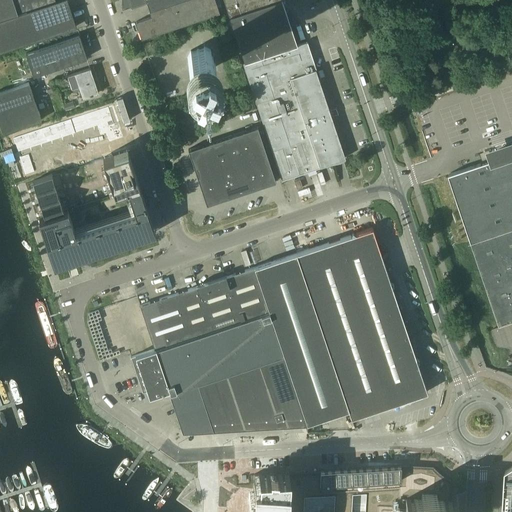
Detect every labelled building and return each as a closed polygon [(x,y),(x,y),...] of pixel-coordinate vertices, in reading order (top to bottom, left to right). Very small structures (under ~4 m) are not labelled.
[(57,0),(56,0),(0,19),(0,51),(76,26),(67,0),(57,0)] [(0,0),(0,19),(56,0),(55,0),(0,0)] [(121,0),(122,3),(130,1),(131,6),(147,1),(150,10),(150,11),(151,11),(152,16),(136,21),(142,38),(219,12),(215,0),(121,0)] [(223,0),(230,17),(245,62),(297,44),(282,0),(223,0)] [(79,35),(26,53),(34,75),(87,57),(79,35)] [(297,44),(245,62),(243,63),(281,178),(282,179),(320,166),(345,158),(345,157),(316,69),(317,69),(307,41),(297,44)] [(212,69),(215,62),(213,61),(212,57),(213,55),(211,55),(210,50),(210,49),(204,45),(203,47),(199,49),(197,48),(196,50),(192,51),(190,50),(187,56),(189,57),(191,61),(190,63),(192,64),(193,68),(192,70),(198,73),(199,71),(203,70),(205,71),(206,69),(210,68),(212,69)] [(69,80),(72,87),(93,80),(89,69),(91,68),(90,67),(65,76),(66,79),(69,80)] [(93,80),(72,87),(73,92),(81,89),(84,97),(99,92),(97,92),(93,80)] [(41,119),(29,82),(0,91),(0,123),(3,132),(41,119)] [(109,106),(13,138),(25,175),(35,172),(27,149),(98,126),(101,135),(106,133),(113,154),(128,149),(119,122),(114,124),(109,106)] [(215,123),(212,115),(193,121),(196,129),(215,123)] [(188,149),(207,204),(276,181),(257,126),(188,149)] [(472,241),(511,227),(511,146),(493,152),(495,158),(450,174),(472,241),(471,241),(472,241)] [(113,154),(103,157),(104,162),(106,167),(108,172),(110,178),(112,184),(114,189),(115,194),(129,190),(140,186),(136,174),(133,166),(132,161),(131,159),(128,149),(113,154)] [(52,174),(33,181),(37,193),(56,186),(52,176),(52,174)] [(294,181),(297,189),(303,187),(300,179),(294,181)] [(56,186),(37,193),(41,205),(60,198),(56,187),(56,186)] [(45,217),(39,219),(39,220),(40,220),(44,219),(50,238),(47,239),(46,240),(53,261),(64,257),(68,256),(71,255),(72,255),(73,254),(81,252),(154,228),(151,218),(140,186),(128,190),(135,211),(75,230),(68,210),(68,209),(64,210),(45,217)] [(60,198),(41,205),(45,217),(64,210),(60,199),(60,198)] [(351,234),(296,252),(303,271),(379,246),(372,227),(356,232),(353,231),(351,234)] [(511,227),(472,241),(500,324),(511,319),(511,227)] [(391,281),(379,246),(303,271),(349,409),(351,417),(406,398),(409,400),(411,397),(427,391),(418,362),(419,359),(416,357),(392,286),(394,283),(391,281)] [(296,252),(254,266),(269,310),(284,354),(307,423),(349,409),(303,271),(296,252)] [(197,286),(140,305),(155,348),(269,310),(254,266),(226,276),(226,274),(196,284),(197,286)] [(269,310),(155,348),(131,356),(143,392),(147,390),(149,396),(169,390),(173,403),(174,404),(182,431),(213,429),(198,383),(284,354),(269,310)] [(284,354),(198,383),(213,429),(307,423),(284,354)] [(254,474),(252,511),(450,511),(453,480),(452,480),(452,478),(448,478),(448,477),(447,477),(446,477),(446,476),(445,476),(444,476),(444,475),(443,475),(443,474),(442,474),(442,473),(441,473),(440,473),(440,472),(439,472),(439,471),(438,471),(438,470),(437,470),(437,466),(434,466),(433,465),(407,464),(403,464),(368,462),(368,466),(300,471),(254,474)] [(511,511),(511,466),(505,471),(502,511),(511,511)]
